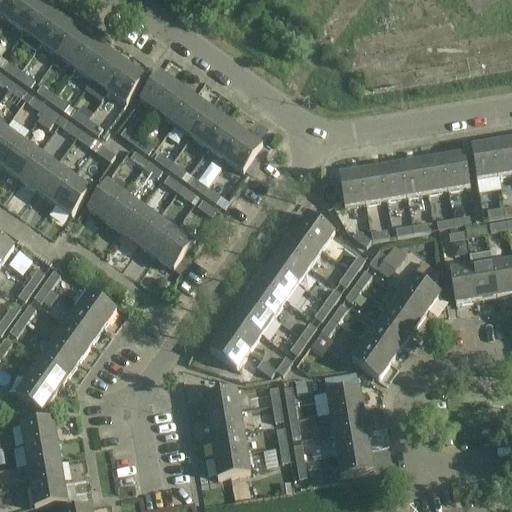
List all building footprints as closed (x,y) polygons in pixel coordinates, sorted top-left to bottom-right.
[(7,24),(23,0),(0,0),(0,19),(6,23),(7,24)] [(43,9),(30,0),(23,0),(7,24),(24,36),(43,9)] [(24,36),(41,48),(60,21),(43,9),(24,36)] [(77,33),(60,21),(41,48),(58,60),(77,33)] [(58,60),(75,72),(94,45),(77,33),(58,60)] [(111,57),(94,45),(75,72),(92,84),(111,57)] [(92,84),(108,96),(128,69),(111,57),(92,84)] [(8,66),(3,73),(17,83),(22,76),(8,66)] [(146,82),(128,69),(108,96),(126,109),(146,82)] [(22,76),(17,83),(30,92),(35,85),(22,76)] [(139,103),(158,117),(177,90),(159,77),(139,103)] [(0,89),(8,95),(13,88),(0,79),(0,89)] [(8,95),(22,105),(26,98),(13,88),(8,95)] [(42,90),(37,97),(50,107),(55,100),(42,90)] [(194,102),(177,90),(158,117),(175,129),(194,102)] [(55,100),(50,107),(64,117),(69,109),(55,100)] [(211,114),(194,102),(175,129),(191,141),(211,114)] [(28,110),(42,119),(46,113),(33,103),(28,110)] [(42,119),(55,129),(60,122),(46,113),(42,119)] [(76,114),(71,121),(84,131),(89,124),(76,114)] [(228,126),(211,114),(191,141),(209,153),(228,126)] [(89,124),(84,131),(98,141),(103,134),(89,124)] [(209,153),(226,165),(245,138),(228,126),(209,153)] [(62,134),(76,143),(80,137),(67,127),(62,134)] [(22,145),(6,133),(0,140),(0,169),(3,172),(22,145)] [(134,150),(139,143),(126,134),(121,141),(134,150)] [(80,137),(76,143),(89,153),(94,147),(80,137)] [(263,151),(245,138),(226,165),(243,178),(263,151)] [(153,153),(139,143),(134,150),(149,160),(153,153)] [(511,144),(493,147),(498,180),(511,178),(511,144)] [(40,157),(22,145),(3,172),(20,184),(40,157)] [(493,147),(471,151),(479,197),(500,193),(498,180),(493,147)] [(101,151),(97,157),(111,168),(116,162),(101,151)] [(57,169),(40,157),(20,184),(37,197),(57,169)] [(130,165),(143,174),(148,168),(135,158),(130,165)] [(168,174),(173,167),(159,158),(155,164),(168,174)] [(470,192),(464,158),(443,162),(448,195),(470,192)] [(448,195),(443,162),(422,165),(428,199),(448,195)] [(428,199),(422,165),(402,169),(407,202),(428,199)] [(186,177),(173,167),(168,174),(182,184),(186,177)] [(148,168),(143,174),(157,184),(162,177),(148,168)] [(73,182),(57,169),(37,197),(54,209),(73,182)] [(407,202),(402,169),(381,172),(387,205),(407,202)] [(387,205),(381,172),(361,176),(366,209),(387,205)] [(344,213),(366,209),(361,176),(339,179),(344,213)] [(54,209),(72,221),(91,194),(73,182),(54,209)] [(163,189),(177,198),(181,192),(168,182),(163,189)] [(203,198),(207,192),(193,182),(189,189),(203,198)] [(87,213),(105,226),(125,199),(107,186),(87,213)] [(181,192),(177,198),(190,208),(195,201),(181,192)] [(220,201),(207,192),(203,198),(216,208),(220,201)] [(105,226),(122,238),(141,210),(125,199),(105,226)] [(197,212),(211,222),(216,215),(202,206),(197,212)] [(159,223),(141,210),(122,238),(139,250),(159,223)] [(505,220),(504,213),(487,215),(488,222),(505,220)] [(308,217),(295,235),(322,254),(335,236),(308,217)] [(472,222),(454,225),(455,231),(464,230),(471,229),(473,229),(472,222)] [(176,235),(159,223),(139,250),(156,262),(176,235)] [(455,231),(454,225),(439,227),(440,234),(455,231)] [(506,226),(490,229),(491,237),(507,234),(506,226)] [(431,228),(412,231),(413,238),(432,235),(431,228)] [(471,229),(464,230),(465,236),(466,243),(473,242),(472,235),(471,229)] [(413,238),(412,231),(394,234),(395,241),(413,238)] [(194,248),(176,235),(156,262),(174,275),(194,248)] [(283,252),(310,271),(322,254),(295,235),(283,252)] [(366,252),(371,246),(356,235),(351,242),(366,252)] [(390,235),(372,238),(373,245),(391,242),(390,235)] [(465,236),(449,239),(450,246),(466,243),(465,236)] [(0,240),(0,267),(2,269),(15,251),(0,240)] [(454,259),(467,257),(465,246),(452,248),(454,259)] [(395,250),(377,275),(389,284),(407,259),(395,250)] [(271,269),(298,288),(310,271),(283,252),(271,269)] [(376,275),(386,261),(380,256),(370,271),(376,275)] [(469,259),(471,272),(476,305),(497,301),(492,269),(490,256),(469,259)] [(360,261),(350,275),(356,279),(366,266),(360,261)] [(511,266),(511,265),(492,269),(497,301),(511,298),(511,266)] [(413,278),(400,296),(427,315),(440,297),(431,291),(440,277),(424,266),(415,279),(413,278)] [(259,286),(286,305),(298,288),(271,269),(259,286)] [(476,305),(471,272),(449,276),(455,308),(476,305)] [(39,275),(30,289),(36,293),(45,280),(39,275)] [(356,279),(350,275),(339,289),(345,293),(356,279)] [(55,277),(45,290),(52,295),(61,281),(55,277)] [(366,277),(356,290),(362,295),(372,281),(366,277)] [(247,303),(274,322),(286,305),(259,286),(247,303)] [(36,293),(30,289),(19,303),(25,307),(36,293)] [(45,290),(35,304),(42,308),(52,295),(45,290)] [(356,290),(345,304),(352,309),(362,295),(356,290)] [(78,313),(105,332),(117,315),(90,295),(78,313)] [(336,295),(326,309),(332,313),(342,300),(336,295)] [(427,315),(400,296),(388,313),(415,332),(427,315)] [(235,320),(262,339),(274,322),(247,303),(235,320)] [(15,309),(5,323),(11,327),(21,314),(15,309)] [(326,309),(315,323),(322,327),(332,313),(326,309)] [(31,311),(21,324),(27,329),(37,315),(31,311)] [(341,311),(332,324),(338,328),(348,315),(341,311)] [(78,313),(65,330),(92,350),(105,332),(78,313)] [(415,332),(388,313),(376,330),(403,349),(415,332)] [(222,337),(249,356),(262,339),(235,320),(222,337)] [(5,323),(0,329),(0,340),(1,341),(11,327),(5,323)] [(21,324),(11,338),(17,343),(27,329),(21,324)] [(332,324),(321,338),(327,343),(338,328),(332,324)] [(311,329),(301,343),(307,347),(317,334),(311,329)] [(65,330),(53,347),(80,366),(92,350),(65,330)] [(403,349),(376,330),(364,347),(391,366),(403,349)] [(237,374),(249,356),(222,337),(210,355),(237,374)] [(301,343),(291,357),(297,361),(307,347),(301,343)] [(6,345),(0,353),(0,360),(3,363),(13,350),(6,345)] [(53,347),(42,364),(69,383),(80,366),(53,347)] [(379,384),(391,366),(364,347),(351,365),(379,384)] [(287,362),(277,376),(282,381),(293,367),(287,362)] [(42,364),(29,381),(56,400),(69,383),(42,364)] [(276,376),(262,366),(256,373),(271,383),(276,376)] [(327,398),(315,401),(318,420),(330,418),(330,419),(363,413),(359,392),(357,378),(324,384),(327,398)] [(56,400),(29,381),(17,399),(44,418),(56,400)] [(273,411),(281,409),(278,392),(270,394),(273,411)] [(293,393),(285,395),(287,411),(295,409),(293,393)] [(204,400),(207,421),(240,416),(237,394),(204,400)] [(284,426),(281,409),(273,411),(275,427),(284,426)] [(287,411),(290,427),(298,425),(295,409),(287,411)] [(366,434),(363,413),(330,419),(334,439),(366,434)] [(240,416),(207,421),(211,442),(244,436),(240,416)] [(21,427),(24,449),(57,444),(53,422),(21,427)] [(298,425),(290,427),(293,443),(301,442),(298,425)] [(280,451),(288,450),(285,434),(277,435),(280,451)] [(334,439),(337,460),(370,455),(366,434),(334,439)] [(211,442),(214,462),(247,457),(244,436),(211,442)] [(57,444),(24,449),(28,470),(60,464),(57,444)] [(290,467),(288,450),(280,451),(282,469),(290,467)] [(294,452),(297,468),(305,467),(302,451),(294,452)] [(374,477),(370,455),(337,460),(337,461),(341,482),(374,477)] [(251,479),(247,457),(214,462),(218,484),(251,479)] [(64,485),(60,464),(28,470),(31,490),(64,485)] [(305,467),(297,468),(299,485),(308,484),(305,467)] [(64,485),(31,490),(34,511),(35,511),(67,506),(64,485)] [(281,499),(292,498),(290,488),(280,489),(281,499)]
